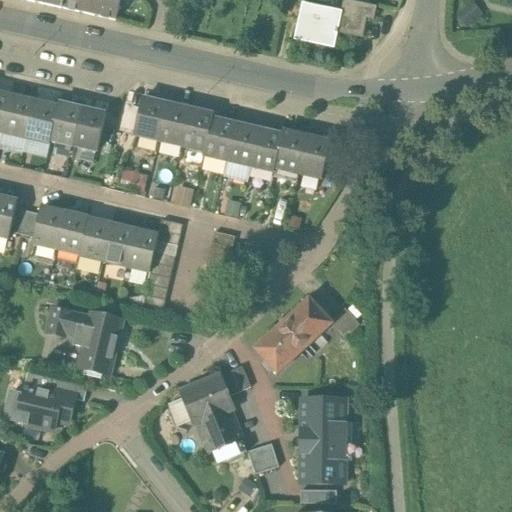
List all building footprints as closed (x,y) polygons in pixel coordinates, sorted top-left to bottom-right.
[(63,0),(30,0),(30,2),(62,9),(63,0)] [(91,0),(63,0),(62,9),(88,15),(91,0)] [(91,0),(88,15),(116,21),(120,0),(91,0)] [(303,0),(285,0),(281,21),(290,23),(298,25),(303,6),(303,0)] [(343,0),(341,14),(303,6),(298,25),(295,41),(334,49),(338,32),(363,37),(367,19),(374,21),(377,7),(343,0)] [(0,94),(0,133),(3,134),(11,97),(0,94)] [(35,103),(11,97),(3,134),(26,140),(35,103)] [(167,105),(143,99),(134,136),(158,142),(167,105)] [(58,108),(35,103),(26,140),(50,145),(51,141),(50,141),(58,108)] [(82,110),(59,104),(58,108),(50,141),(51,141),(74,147),(82,110)] [(190,111),(167,105),(158,142),(181,147),(190,111)] [(106,116),(82,110),(74,147),(97,152),(106,116)] [(214,116),(190,111),(181,147),(204,153),(205,153),(212,120),(213,120),(214,116)] [(213,120),(212,120),(205,153),(204,153),(203,157),(227,162),(236,125),(213,120)] [(259,131),(236,125),(227,162),(250,168),(259,131)] [(282,136),(259,131),(250,168),(274,174),(275,170),(282,136)] [(307,138),(283,132),(282,136),(275,170),(298,175),(307,138)] [(331,144),(307,138),(298,175),(322,181),(331,144)] [(122,168),(119,182),(144,189),(148,175),(122,168)] [(188,207),(193,189),(175,184),(171,202),(188,207)] [(18,203),(0,198),(0,238),(9,240),(11,233),(16,210),(18,203)] [(65,213),(41,208),(39,215),(34,239),(32,245),(56,251),(65,213)] [(28,213),(16,210),(11,233),(22,236),(28,213)] [(39,215),(28,213),(22,236),(34,239),(39,215)] [(89,219),(65,213),(56,251),(79,256),(80,256),(88,220),(89,220),(89,219)] [(89,220),(88,220),(80,256),(79,256),(79,257),(103,263),(111,225),(89,220)] [(183,226),(163,221),(160,232),(181,236),(183,226)] [(135,231),(111,225),(103,263),(126,268),(135,231)] [(159,237),(135,231),(126,268),(150,274),(153,264),(155,253),(158,242),(159,237)] [(181,236),(160,232),(159,237),(158,242),(178,247),(181,236)] [(235,238),(215,233),(212,244),(233,249),(235,238)] [(178,247),(158,242),(155,253),(176,258),(178,247)] [(233,249),(212,244),(210,254),(230,259),(233,249)] [(176,258),(155,253),(153,264),(173,268),(176,258)] [(230,259),(210,254),(207,265),(228,270),(230,259)] [(173,268),(153,264),(150,274),(170,279),(173,268)] [(228,270),(207,265),(205,276),(225,281),(228,270)] [(170,279),(150,274),(148,285),(168,290),(170,279)] [(225,281),(205,276),(202,287),(223,291),(225,281)] [(168,290),(148,285),(145,296),(165,301),(168,290)] [(223,291),(202,287),(199,297),(220,302),(223,291)] [(165,301),(145,296),(142,307),(163,312),(165,301)] [(220,302),(199,297),(197,308),(217,313),(220,302)] [(310,300),(255,350),(278,375),(332,325),(310,300)] [(217,313),(197,308),(194,319),(215,324),(217,313)] [(123,322),(91,316),(90,320),(71,314),(53,310),(47,335),(65,339),(66,334),(86,339),(79,370),(109,377),(123,322)] [(75,360),(75,347),(59,347),(59,359),(75,360)] [(242,367),(221,376),(229,398),(251,388),(242,367)] [(53,378),(28,372),(24,388),(25,388),(23,396),(11,394),(5,419),(24,424),(53,431),(56,421),(68,424),(74,400),(75,399),(49,393),(53,378)] [(220,375),(180,392),(195,427),(199,426),(231,412),(235,411),(229,398),(221,376),(220,375)] [(88,386),(53,378),(49,393),(75,399),(74,400),(84,402),(88,386)] [(346,401),(302,401),(301,485),(345,485),(345,462),(343,462),(344,425),(346,425),(346,401)] [(231,412),(199,426),(210,453),(222,448),(242,440),(231,412)] [(242,440),(222,448),(227,460),(247,452),(242,440)] [(255,472),(278,466),(272,443),(248,449),(255,472)]
